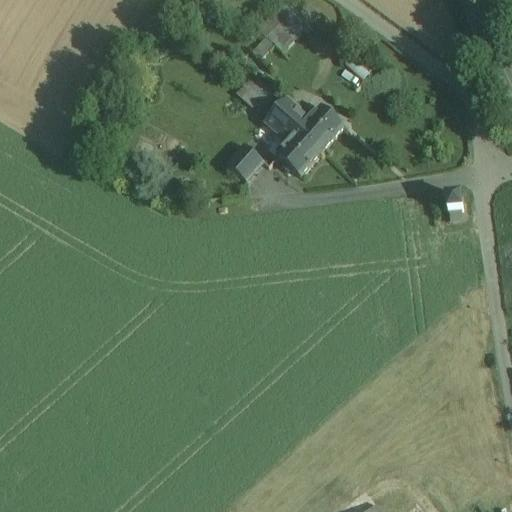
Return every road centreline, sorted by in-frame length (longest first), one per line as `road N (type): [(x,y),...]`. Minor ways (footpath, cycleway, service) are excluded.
road 1 (unclassified): [(343,0),(476,100),(482,177)]
road 2 (residential): [(511,399),(482,177)]
road 3 (residential): [(482,177),(306,199),(268,193)]
